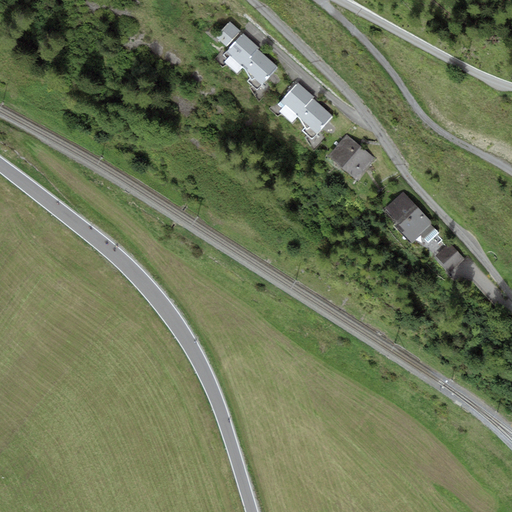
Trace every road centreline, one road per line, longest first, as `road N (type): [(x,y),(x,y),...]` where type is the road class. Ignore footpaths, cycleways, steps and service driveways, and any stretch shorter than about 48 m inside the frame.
road 1 (secondary): [(0,165),(111,250),(162,304),(214,394),(252,511)]
road 2 (residential): [(511,296),(415,188),(365,111),(250,0)]
road 3 (unclassified): [(341,0),(511,89)]
